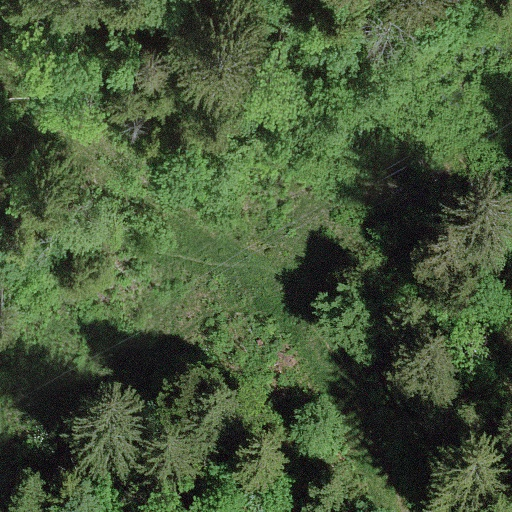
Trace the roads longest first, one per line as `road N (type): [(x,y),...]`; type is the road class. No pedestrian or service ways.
road 1 (track): [(0,42),(25,87),(76,140),(263,279),(307,326),(343,389),(390,511)]
road 2 (track): [(511,316),(263,279),(145,243),(0,168)]
